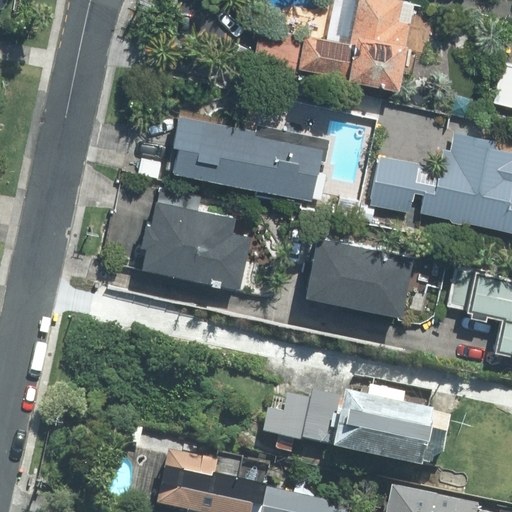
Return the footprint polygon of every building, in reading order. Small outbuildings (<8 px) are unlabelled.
[(406,3),(390,0),(354,0),(347,40),(295,31),(289,70),(392,88),(406,3)] [(511,65),(497,64),(494,104),(511,106),(511,65)] [(178,114),(167,175),(307,201),(319,141),(178,114)] [(511,151),(447,137),(438,174),(372,159),(362,200),(511,234),(511,151)] [(223,234),(227,216),(146,198),(132,265),(236,287),(246,239),(223,234)] [(408,257),(321,240),(319,250),(309,248),(300,296),(397,315),(408,257)] [(451,271),(444,308),(497,318),(490,355),(511,358),(511,282),(504,281),(451,271)] [(361,391),(359,404),(286,391),(278,390),(273,415),(263,413),(259,434),(325,446),(323,459),(434,479),(445,420),(394,411),(397,397),(361,391)] [(254,511),(260,491),(232,484),(235,473),(161,455),(148,509),(158,511),(254,511)] [(342,511),(344,505),(264,488),(259,511),(342,511)] [(501,511),(383,489),(378,511),(501,511)]
